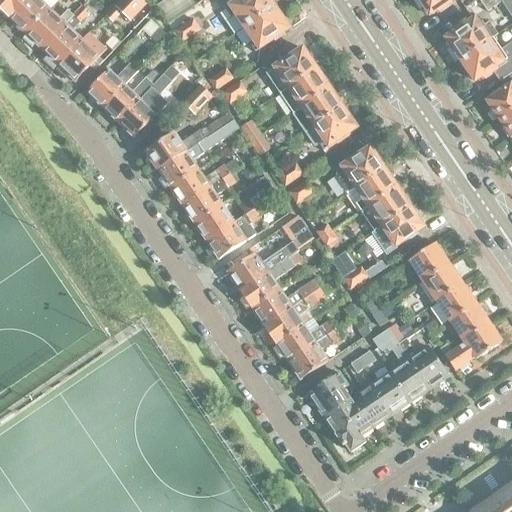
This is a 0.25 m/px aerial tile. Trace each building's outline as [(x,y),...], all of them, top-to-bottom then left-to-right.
[(9,19),(27,0),(0,0),(0,12),(2,12),(9,19)] [(27,0),(9,19),(16,26),(16,29),(21,33),(24,33),(26,35),(49,10),(59,0),(27,0)] [(141,0),(121,0),(106,17),(112,23),(121,14),(129,21),(146,4),(141,0)] [(245,27),(276,6),(271,0),(239,0),(226,9),(232,17),(236,14),(245,27)] [(415,0),(420,7),(423,7),(423,6),(430,16),(437,11),(439,13),(451,4),(450,2),(453,0),(415,0)] [(478,0),(477,1),(485,14),(505,0),(478,0)] [(276,6),(245,27),(254,40),(250,43),(256,52),(289,30),(282,19),(283,18),(276,6)] [(83,8),(74,18),(42,51),(49,58),(49,60),(54,65),(57,64),(59,66),(82,42),(82,41),(72,32),(89,14),(83,8)] [(49,10),(26,35),(28,37),(28,39),(32,44),(35,44),(42,51),(74,18),(68,12),(60,20),(49,10)] [(461,61),(488,42),(498,35),(489,23),(484,26),(478,17),(465,26),(464,24),(451,32),(453,34),(446,39),(452,49),(452,51),(456,58),(459,59),(461,61)] [(192,19),(174,31),(182,42),(199,30),(192,19)] [(152,39),(160,46),(168,37),(160,30),(152,39)] [(82,42),(59,66),(61,69),(61,71),(65,75),(68,75),(75,82),(106,51),(88,34),(82,41),(82,42)] [(488,42),(461,61),(462,62),(461,65),(466,72),(468,72),(475,82),(482,77),(483,78),(492,72),(498,81),(511,70),(511,42),(501,51),(500,50),(496,53),(488,42)] [(288,88),(316,69),(303,49),(271,71),(276,79),(280,76),(288,88)] [(103,109),(125,86),(139,72),(131,65),(118,79),(109,71),(87,94),(90,97),(90,99),(95,103),(97,103),(103,109)] [(119,124),(165,75),(156,67),(132,93),(125,86),(103,109),(106,111),(106,114),(110,118),(112,118),(119,124)] [(216,90),(233,78),(226,68),(209,80),(216,90)] [(316,69),(288,88),(280,94),(293,114),(330,89),(324,81),(325,79),(320,70),(317,71),(316,69)] [(165,75),(119,124),(125,130),(125,132),(130,136),(132,136),(135,139),(157,116),(148,108),(172,83),(165,75)] [(246,92),(239,81),(222,93),(229,103),(246,92)] [(499,121),(511,111),(511,82),(485,101),(492,111),(490,112),(496,119),(497,118),(499,121)] [(201,86),(183,104),(194,115),(212,96),(201,86)] [(330,89),(293,114),(306,133),(343,109),(342,107),(343,105),(338,97),(335,97),(330,89)] [(336,142),(357,128),(343,109),(306,133),(315,146),(319,144),(325,153),(338,144),(336,142)] [(511,138),(511,111),(499,121),(504,128),(502,129),(508,137),(509,136),(511,138)] [(160,171),(234,119),(229,113),(182,145),(175,135),(172,137),(168,132),(157,140),(160,145),(148,153),(150,157),(149,159),(153,164),(155,164),(160,171)] [(234,119),(160,171),(165,178),(164,181),(167,186),(170,186),(172,189),(199,170),(193,161),(240,129),(234,119)] [(251,122),(241,129),(250,143),(261,136),(251,122)] [(270,149),(261,136),(250,143),(260,156),(270,149)] [(347,193),(384,169),(370,148),(337,171),(336,177),(347,193)] [(295,164),(278,176),(285,186),(302,174),(295,164)] [(199,170),(172,189),(174,192),(173,194),(177,200),(179,200),(184,206),(231,173),(226,165),(205,179),(199,170)] [(347,193),(347,194),(347,195),(349,194),(361,212),(397,188),(393,181),(394,179),(387,170),(385,170),(384,169),(347,193)] [(231,173),(184,206),(189,214),(188,216),(191,221),(194,221),(195,224),(223,205),(217,196),(237,182),(231,173)] [(306,181),(290,192),(297,203),(314,191),(306,181)] [(397,188),(361,212),(374,231),(410,207),(410,206),(411,204),(405,196),(403,196),(397,188)] [(246,215),(254,209),(249,201),(241,207),(246,215)] [(223,205),(195,224),(198,227),(197,230),(201,235),(203,235),(208,242),(235,223),(223,205)] [(387,253),(424,228),(410,207),(374,231),(375,233),(374,233),(387,253)] [(218,257),(220,260),(257,236),(249,225),(260,218),(254,209),(246,215),(247,215),(235,223),(208,242),(213,249),(212,251),(215,257),(218,257)] [(327,225),(316,232),(326,246),(337,239),(327,225)] [(256,255),(229,273),(231,277),(230,279),(234,285),(236,285),(241,291),(295,254),(299,252),(293,243),(262,264),(256,255)] [(436,245),(410,262),(423,281),(449,264),(443,256),(445,255),(440,247),(438,248),(436,245)] [(253,309),(280,290),(274,281),(301,263),(295,254),(241,291),(246,298),(245,301),(248,306),(251,306),(253,309)] [(449,264),(423,281),(437,301),(462,284),(457,276),(458,275),(453,268),(452,269),(449,264)] [(360,266),(343,278),(351,289),(367,277),(360,266)] [(265,327),(320,289),(314,280),(286,299),(280,290),(253,309),(255,312),(254,315),(258,320),(260,320),(265,327)] [(450,321),(476,304),(470,296),(472,295),(467,288),(465,289),(462,284),(437,301),(450,321)] [(326,298),(320,289),(265,327),(270,334),(269,336),(272,342),(275,342),(277,345),(304,326),(298,317),(326,298)] [(373,300),(365,306),(380,327),(388,321),(373,300)] [(463,341),(489,323),(484,316),(485,315),(480,308),(479,309),(476,304),(450,321),(463,341)] [(331,321),(310,335),(304,326),(277,345),(279,348),(278,350),(282,355),(284,355),(289,362),(337,330),(331,321)] [(434,321),(425,326),(431,335),(440,329),(434,321)] [(446,357),(456,371),(475,358),(477,360),(502,343),(497,336),(499,335),(494,328),(492,329),(489,323),(463,341),(466,344),(446,357)] [(389,329),(398,344),(406,339),(396,324),(389,329)] [(405,364),(391,374),(410,401),(421,394),(421,391),(425,388),(425,389),(428,387),(410,361),(405,354),(398,344),(389,329),(373,341),(378,348),(382,347),(387,343),(389,347),(392,345),(405,364)] [(337,330),(289,362),(294,369),(293,371),(296,377),(299,377),(301,380),(328,362),(322,352),(342,338),(337,330)] [(413,349),(406,339),(398,344),(405,354),(413,349)] [(410,361),(428,387),(431,385),(430,385),(434,382),(437,383),(449,375),(430,348),(410,361)] [(369,352),(351,364),(357,373),(374,361),(369,352)] [(348,387),(339,374),(309,394),(325,419),(347,404),(340,393),(348,387)] [(383,404),(389,413),(392,411),(391,411),(396,408),(399,409),(410,401),(391,374),(371,387),(377,395),(377,394),(383,404)] [(387,415),(389,413),(383,404),(377,394),(377,395),(371,387),(361,394),(366,403),(353,412),(355,415),(349,419),(360,435),(382,420),(382,417),(386,414),(387,415)] [(353,412),(347,404),(325,419),(344,446),(347,444),(352,452),(366,442),(360,435),(349,419),(355,415),(353,412)] [(511,511),(511,483),(470,511),(511,511)]
